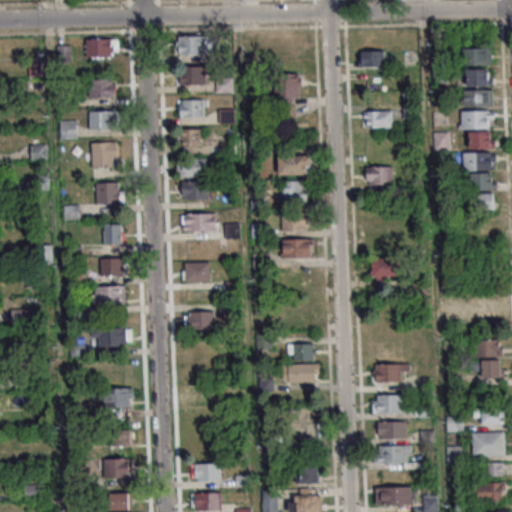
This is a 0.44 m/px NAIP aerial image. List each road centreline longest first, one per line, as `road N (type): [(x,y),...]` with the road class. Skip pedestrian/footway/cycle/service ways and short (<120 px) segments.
road 1 (residential): [(348,511),(326,0)]
road 2 (residential): [(140,0),(162,511)]
road 3 (residential): [(0,20),(511,9)]
